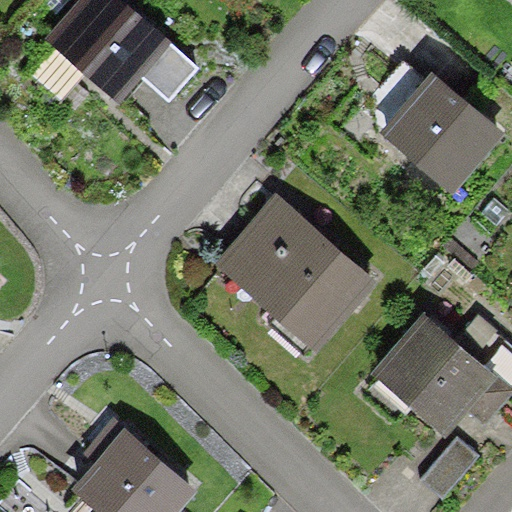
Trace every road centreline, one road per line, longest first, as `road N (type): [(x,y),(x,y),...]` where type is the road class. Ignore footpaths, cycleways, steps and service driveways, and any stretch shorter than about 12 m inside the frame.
road 1 (residential): [(362,0),(111,282)]
road 2 (residential): [(328,511),(111,282)]
road 3 (residential): [(111,282),(0,407)]
road 4 (residential): [(111,282),(0,161)]
